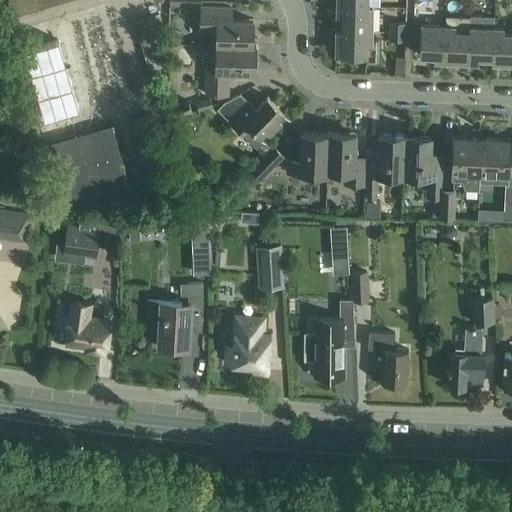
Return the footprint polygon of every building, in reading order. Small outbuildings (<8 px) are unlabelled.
[(10,0),(14,12),(54,0),(10,0)] [(366,7),(336,6),(335,17),(340,17),(340,31),(371,32),(371,8),(366,7)] [(216,47),(251,48),(252,23),(229,22),(229,8),(201,8),(200,34),(216,34),(216,47)] [(389,23),(389,32),(405,32),(405,23),(389,23)] [(443,63),(444,27),(419,26),(418,57),(432,57),(432,62),(443,63)] [(444,27),(443,63),(467,63),(468,33),(454,33),(454,28),(444,27)] [(468,28),(468,33),(467,63),(476,64),(477,59),(491,59),(492,29),(468,28)] [(492,29),(491,59),(491,64),(511,64),(511,34),(502,34),(503,29),(492,29)] [(371,32),(340,31),(335,31),(334,55),(365,56),(365,41),(370,42),(371,32)] [(389,32),(389,41),(404,42),(405,32),(389,32)] [(183,43),(183,61),(203,62),(204,43),(183,43)] [(255,48),(251,48),(216,47),(215,72),(205,72),(204,95),(225,96),(226,73),(254,74),(255,48)] [(222,100),(215,107),(256,148),(287,116),(267,96),(255,108),(238,92),(222,100)] [(198,110),(212,106),(209,98),(196,102),(198,110)] [(192,112),(187,100),(171,106),(176,119),(192,112)] [(184,137),(194,131),(188,122),(178,128),(184,137)] [(132,193),(112,125),(51,143),(71,210),(132,193)] [(326,171),(328,135),(301,134),(300,160),(288,160),(287,173),(326,175),(326,171)] [(328,134),(328,135),(326,171),(345,172),(344,183),(365,184),(367,159),(355,158),(356,135),(328,134)] [(367,155),(367,159),(365,184),(365,195),(377,195),(378,175),(404,176),(405,136),(380,135),(379,155),(367,155)] [(405,136),(404,176),(429,177),(428,197),(441,198),(442,190),(443,158),(430,157),(431,137),(405,136)] [(479,183),(482,139),(453,138),(451,181),(462,181),(465,190),(479,190),(479,183)] [(509,140),(482,139),(479,183),(507,184),(507,183),(509,140)] [(259,181),(283,157),(273,148),(250,172),(259,181)] [(511,187),(503,187),(502,219),(511,219),(511,187)] [(442,190),(441,198),(440,219),(454,219),(455,191),(442,190)] [(0,209),(0,236),(25,241),(29,215),(0,209)] [(62,254),(96,258),(100,228),(67,223),(62,254)] [(130,226),(130,240),(140,240),(140,226),(130,226)] [(347,226),(330,227),(332,253),(348,252),(347,226)] [(193,231),(195,272),(211,272),(209,230),(193,231)] [(256,246),(259,288),(285,287),(282,244),(256,246)] [(353,300),(369,299),(368,271),(352,272),(353,300)] [(190,302),(149,300),(149,317),(160,317),(158,347),(190,348),(192,319),(204,320),(205,304),(204,282),(182,283),(182,296),(190,296),(190,302)] [(304,322),(305,291),(287,291),(286,322),(304,322)] [(495,322),(493,297),(473,298),(474,323),(495,322)] [(110,321),(88,318),(90,303),(72,300),(70,315),(65,314),(60,318),(59,325),(63,329),(67,330),(65,343),(85,346),(85,350),(102,353),(102,349),(105,349),(110,321)] [(343,378),(343,346),(355,346),(352,301),(340,301),(340,320),(316,320),(316,335),(305,335),(305,361),(316,361),(316,377),(320,377),(323,379),(330,379),(333,378),(343,378)] [(253,371),(267,372),(271,333),(263,333),(264,317),(236,315),(235,330),(229,329),(224,333),(224,340),(228,344),(226,363),(254,365),(253,371)] [(455,347),(455,354),(451,353),(450,373),(448,373),(447,383),(450,384),(449,385),(466,386),(466,383),(482,384),(484,355),(481,355),(483,329),(466,328),(465,347),(455,347)] [(407,383),(408,350),(394,349),(395,333),(369,332),(368,349),(382,350),(381,382),(392,382),(395,386),(402,386),(405,383),(407,383)]
